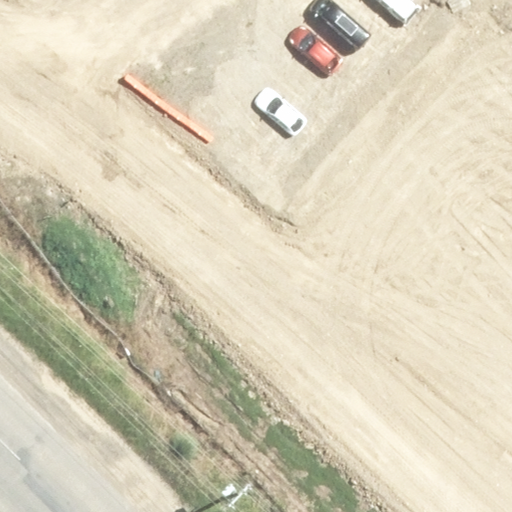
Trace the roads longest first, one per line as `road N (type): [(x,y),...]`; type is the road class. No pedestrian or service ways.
road 1 (tertiary): [(511,435),(15,0)]
road 2 (tertiary): [(316,0),(511,179)]
